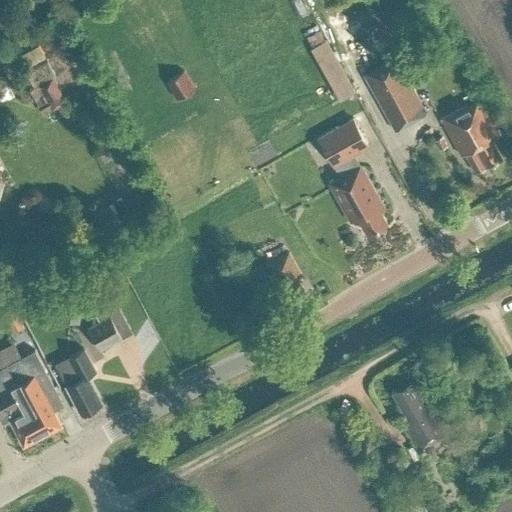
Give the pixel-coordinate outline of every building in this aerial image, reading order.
[(331,31),(313,38),(336,94),(353,87),(331,31)] [(398,55),(364,73),(394,128),(427,110),(398,55)] [(178,98),(197,86),(185,67),(165,78),(178,98)] [(42,103),(60,100),(56,77),(38,80),(42,103)] [(441,116),(461,152),(465,150),(476,169),(499,156),(489,136),(499,131),(479,95),(441,116)] [(368,144),(352,116),(318,135),(340,174),(328,181),(350,218),(357,214),(367,231),(386,220),(377,203),(381,201),(360,163),(356,165),(349,154),(368,144)] [(447,143),(442,135),(436,138),(440,147),(447,143)] [(112,200),(95,208),(102,225),(104,224),(109,235),(124,229),(112,200)] [(267,278),(279,300),(302,287),(296,277),(301,274),(288,250),(266,262),(273,275),(267,278)] [(63,298),(60,316),(78,320),(82,302),(63,298)] [(121,334),(110,313),(87,325),(99,347),(121,334)] [(23,442),(61,422),(53,408),(63,403),(34,348),(22,354),(15,339),(0,346),(0,419),(1,421),(10,416),(23,442)] [(66,383),(81,411),(101,401),(86,373),(95,368),(83,346),(55,361),(66,382),(66,383)] [(409,420),(405,422),(419,447),(446,433),(415,377),(392,390),(409,420)] [(404,451),(388,460),(392,469),(409,460),(404,451)] [(424,465),(411,474),(433,511),(442,511),(450,508),(424,465)]
